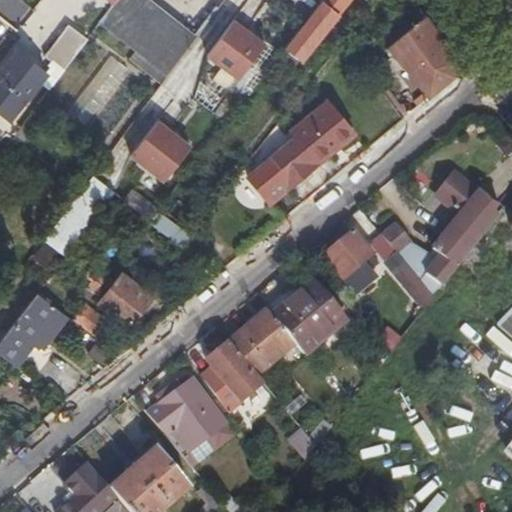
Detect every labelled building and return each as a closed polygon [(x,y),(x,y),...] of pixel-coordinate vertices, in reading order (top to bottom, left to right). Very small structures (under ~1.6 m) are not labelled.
[(99,24),(134,51),(159,70),(167,75),(197,36),(150,0),(117,0),(115,3),(99,24)] [(349,0),(322,0),(288,44),(286,47),(302,60),(349,0)] [(236,80),(263,40),(223,13),(196,53),(236,80)] [(457,61),(426,15),(409,30),(406,27),(389,41),(392,45),(389,48),(429,97),(454,76),(457,61)] [(63,71),(87,40),(68,24),(44,56),(63,71)] [(27,59),(16,50),(0,70),(0,114),(9,122),(46,75),(36,66),(34,68),(26,61),(27,59)] [(159,70),(134,51),(130,58),(154,76),(159,70)] [(82,122),(125,68),(108,55),(65,108),(82,122)] [(193,97),(212,107),(218,95),(199,85),(193,97)] [(64,107),(46,93),(38,103),(56,117),(64,107)] [(296,136),(315,159),(336,142),(340,146),(355,133),(328,100),(291,131),(296,136)] [(162,183),(190,143),(147,114),(120,154),(162,183)] [(386,115),(379,120),(388,132),(396,125),(386,115)] [(296,136),(247,176),(270,204),(319,164),(315,159),(296,136)] [(395,227),(383,238),(409,269),(424,287),(436,299),(459,271),(503,214),(455,177),(437,199),(461,218),(441,244),(430,255),(412,246),(395,227)] [(82,233),(110,197),(103,191),(74,228),(82,233)] [(185,226),(195,212),(179,200),(168,213),(185,226)] [(189,236),(157,211),(148,223),(181,247),(189,236)] [(354,234),(324,259),(356,297),(376,281),(370,272),(379,264),(354,234)] [(96,248),(80,237),(71,249),(78,253),(66,269),(72,274),(73,275),(94,292),(106,275),(87,260),(96,248)] [(62,270),(57,266),(54,271),(59,275),(62,270)] [(424,287),(409,269),(398,278),(413,295),(424,287)] [(129,325),(151,296),(122,273),(116,281),(112,278),(105,287),(109,290),(99,302),(129,325)] [(314,285),(273,318),(295,345),(305,356),(345,323),(314,285)] [(424,287),(413,295),(427,312),(436,299),(424,287)] [(68,316),(37,293),(12,326),(0,341),(0,352),(18,365),(26,353),(18,347),(27,335),(35,342),(44,347),(68,316)] [(511,304),(502,294),(492,304),(507,319),(511,314),(511,304)] [(106,321),(85,305),(75,317),(97,333),(106,321)] [(267,312),(229,343),(230,344),(257,377),(295,345),(273,318),(267,312)] [(18,347),(26,353),(35,342),(27,335),(18,347)] [(257,377),(230,344),(208,363),(213,370),(202,379),(228,413),(263,385),(257,377)] [(194,382),(149,416),(185,458),(212,438),(220,449),(234,438),(226,428),(227,426),(194,382)] [(300,457),(311,447),(296,429),(285,438),(300,457)] [(145,455),(109,486),(112,490),(141,465),(159,450),(155,447),(145,455)] [(141,465),(112,490),(120,499),(130,511),(164,511),(191,488),(159,450),(141,465)] [(105,511),(115,503),(100,482),(80,497),(76,493),(68,500),(71,504),(63,511),(105,511)] [(217,511),(223,505),(208,485),(199,492),(207,504),(201,511),(217,511)]
